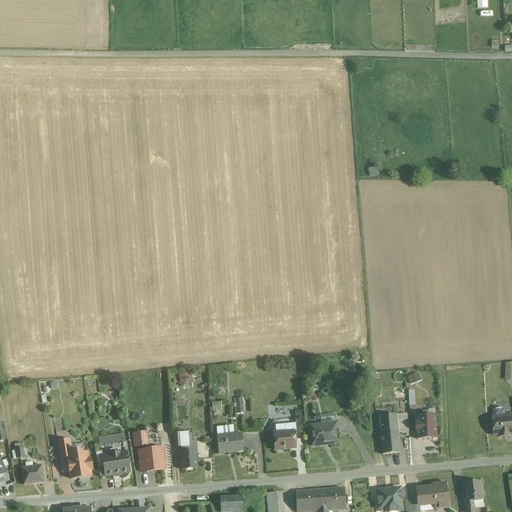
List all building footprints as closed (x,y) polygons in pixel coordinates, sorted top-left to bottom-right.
[(181,382),(193,380),(191,372),(180,374),(181,382)] [(419,372),(408,376),(411,384),(422,380),(419,372)] [(242,397),(234,398),(235,414),(244,413),(242,397)] [(221,401),(211,402),(212,411),(221,411),(221,401)] [(502,408),(495,408),(495,409),(493,410),(493,416),(505,416),(505,409),(502,409),(502,408)] [(396,415),(380,416),(381,435),(380,435),(382,454),(400,453),(398,434),(397,434),(396,415)] [(435,415),(416,416),(416,424),(415,424),(416,431),(417,439),(436,438),(435,415)] [(493,416),(494,434),(501,434),(501,436),(510,435),(510,433),(511,433),(511,415),(505,416),(493,416)] [(336,424),(310,427),(312,448),(324,446),(324,445),(338,444),(338,445),(339,445),(336,424)] [(216,437),(217,436),(233,435),(232,426),(215,428),(216,437)] [(294,431),(274,433),(275,450),(276,450),(278,451),(282,451),(283,449),(295,448),(294,431)] [(124,433),(98,437),(99,445),(126,441),(124,433)] [(146,433),(134,434),(136,446),(147,444),(146,433)] [(233,435),(217,436),(218,454),(241,452),(239,434),(233,435)] [(71,451),(69,440),(57,442),(60,460),(67,459),(72,458),(71,451)] [(23,448),(15,450),(16,459),(24,458),(23,448)] [(162,449),(140,451),(142,472),(164,469),(162,449)] [(87,453),(76,455),(76,451),(71,451),(72,458),(67,459),(70,480),(90,477),(89,471),(92,470),(90,459),(87,459),(87,453)] [(102,451),(95,452),(98,470),(104,469),(102,456),(103,456),(102,451)] [(195,451),(179,452),(180,462),(181,462),(182,470),(196,469),(195,451)] [(118,453),(110,454),(110,455),(103,456),(102,456),(104,469),(105,476),(129,472),(126,453),(118,454),(118,453)] [(32,462),(25,463),(25,468),(21,469),(23,486),(43,483),(41,466),(33,467),(32,462)] [(481,481),(462,483),(464,502),(465,502),(466,511),(474,511),(473,501),(483,500),(481,481)] [(433,487),(417,489),(417,495),(418,503),(419,503),(434,501),(435,509),(447,507),(444,483),(432,485),(433,487)] [(396,484),(376,488),(378,501),(398,497),(396,484)] [(344,489),(326,490),(327,511),(329,511),(345,510),(344,489)] [(297,511),(307,511),(306,490),(295,491),(296,511),(297,511)] [(327,511),(326,490),(306,490),(307,511),(317,511),(328,511),(329,511),(327,511)] [(283,511),(282,492),(266,494),(267,511),(283,511)] [(417,495),(407,496),(409,511),(420,511),(419,503),(418,503),(417,495)] [(242,496),(220,497),(220,511),(241,511),(243,511),(242,496)] [(398,497),(378,501),(379,511),(399,511),(401,511),(398,497)]
